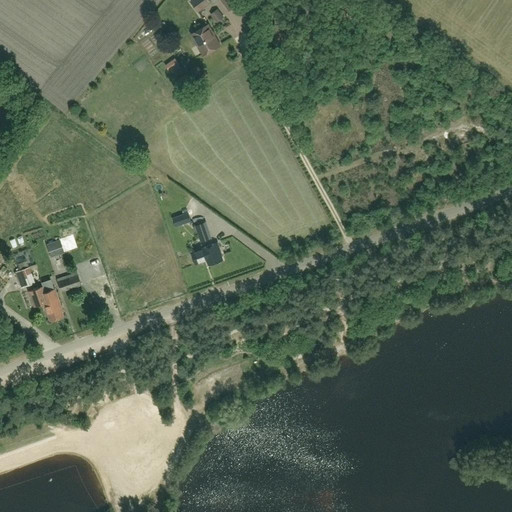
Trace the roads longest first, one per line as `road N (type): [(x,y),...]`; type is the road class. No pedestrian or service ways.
road 1 (unclassified): [(0,371),(511,189)]
road 2 (unknown): [(353,245),(238,54)]
